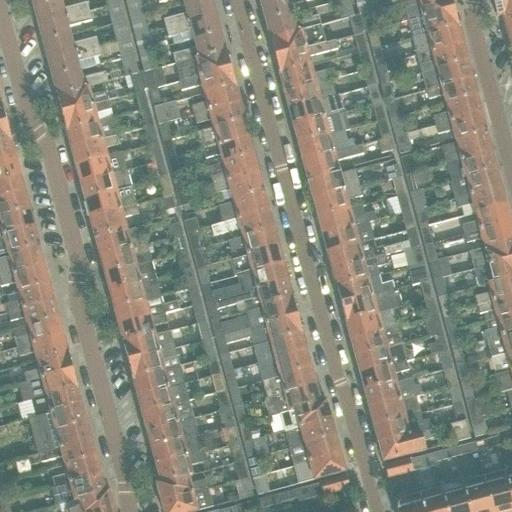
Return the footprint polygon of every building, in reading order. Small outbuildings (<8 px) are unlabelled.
[(30,0),(33,9),(61,1),(60,0),(30,0)] [(138,0),(135,0),(125,3),(129,20),(142,17),(138,0)] [(164,21),(166,29),(216,16),(211,0),(205,0),(184,6),(186,15),(164,21)] [(275,0),(261,4),(265,21),(293,14),(291,6),(312,0),(275,0)] [(349,0),(345,0),(336,3),(341,20),(353,17),(354,17),(349,0)] [(369,0),(354,0),(358,15),(372,12),(369,0)] [(405,13),(399,15),(401,23),(407,22),(422,18),(454,10),(451,0),(417,0),(402,4),(402,5),(403,9),(405,13)] [(511,0),(492,0),(497,16),(503,15),(511,12),(511,0)] [(61,1),(33,9),(38,26),(88,13),(86,4),(64,10),(63,10),(61,1)] [(121,4),(107,8),(111,25),(125,21),(121,4)] [(407,22),(412,39),(458,27),(454,10),(422,18),(407,22)] [(511,12),(503,15),(507,32),(511,31),(511,12)] [(88,13),(38,26),(43,44),(70,36),(68,28),(85,23),(91,22),(88,13)] [(370,13),(359,16),(364,32),(374,30),(370,13)] [(265,21),(270,39),(302,31),(320,26),(318,17),(296,23),(293,14),(265,21)] [(191,33),(193,41),(221,33),(216,16),(166,29),(169,38),(191,33)] [(348,19),(353,35),(364,32),(359,16),(348,19)] [(142,17),(129,20),(134,38),(147,34),(142,17)] [(125,21),(111,25),(116,43),(130,39),(125,21)] [(302,31),(270,39),(275,57),(325,43),(320,26),(312,28),(302,31)] [(412,39),(416,57),(431,53),(463,45),(458,27),(412,39)] [(364,33),(366,32),(371,49),(379,47),(374,30),(364,32),(364,33)] [(361,34),(364,33),(364,32),(353,35),(357,53),(366,51),(361,34)] [(173,55),(176,64),(225,51),(221,33),(193,41),(195,49),(173,55)] [(147,34),(134,38),(138,55),(151,52),(147,34)] [(70,36),(43,44),(47,61),(97,47),(95,38),(72,44),(70,36)] [(130,39),(116,43),(120,60),(134,56),(130,39)] [(325,43),(275,57),(279,74),(311,66),(309,58),(337,50),(335,41),(325,43)] [(416,57),(421,75),(436,71),(468,63),(463,45),(431,53),(416,57)] [(97,47),(47,61),(52,78),(79,71),(77,62),(100,56),(97,47)] [(379,47),(371,49),(376,67),(384,65),(379,47)] [(182,62),(176,64),(180,82),(230,68),(225,51),(182,62)] [(357,53),(362,70),(371,68),(366,51),(357,53)] [(151,52),(138,55),(143,72),(156,69),(151,52)] [(134,56),(120,60),(125,77),(130,76),(139,74),(134,56)] [(421,75),(426,92),(440,88),(473,80),(468,63),(436,71),(421,75)] [(384,65),(376,67),(380,85),(389,83),(384,65)] [(311,66),(279,74),(284,92),(330,80),(335,78),(333,70),(314,75),(311,66)] [(143,72),(141,73),(145,90),(148,89),(148,90),(156,88),(165,85),(161,68),(156,69),(143,72)] [(200,85),(203,95),(235,86),(230,68),(180,82),(178,82),(180,91),(200,85)] [(362,70),(367,88),(375,86),(371,68),(362,70)] [(52,78),(57,96),(88,88),(107,83),(105,74),(82,80),(79,71),(52,78)] [(139,74),(130,76),(135,93),(144,91),(143,90),(145,90),(141,73),(139,74)] [(284,92),(289,110),(335,97),(330,80),(284,92)] [(442,97),(444,105),(477,96),(473,80),(440,88),(426,92),(428,101),(442,97)] [(389,83),(380,85),(385,102),(393,100),(389,83)] [(190,107),(193,116),(240,104),(235,86),(203,95),(205,103),(190,107)] [(367,88),(372,106),(380,104),(375,86),(367,88)] [(88,88),(57,96),(61,113),(107,101),(105,93),(91,97),(88,88)] [(156,88),(148,90),(152,105),(160,104),(156,88)] [(135,93),(140,111),(148,109),(144,91),(135,93)] [(289,110),(293,126),(339,113),(344,112),(340,96),(335,97),(289,110)] [(432,117),(435,126),(482,114),(477,96),(444,105),(446,114),(432,117)] [(393,100),(385,102),(390,120),(398,117),(393,100)] [(61,113),(66,131),(98,123),(112,119),(107,101),(61,113)] [(175,102),(153,108),(157,126),(167,123),(180,120),(175,102)] [(210,121),(212,130),(244,121),(240,104),(193,116),(195,125),(210,121)] [(372,106),(376,123),(385,121),(380,104),(372,106)] [(148,109),(140,111),(144,129),(153,127),(148,109)] [(293,126),(298,143),(344,131),(339,113),(293,126)] [(451,132),(454,140),(486,132),(482,114),(435,126),(437,135),(451,132)] [(398,117),(390,120),(395,137),(403,135),(398,117)] [(98,123),(66,131),(71,149),(117,137),(115,128),(112,119),(98,123)] [(198,133),(202,151),(249,138),(244,121),(212,130),(198,133)] [(376,123),(381,140),(389,138),(385,121),(376,123)] [(0,124),(0,143),(10,140),(6,123),(0,124)] [(167,123),(157,126),(162,143),(171,140),(167,123)] [(153,127),(144,129),(149,146),(158,144),(153,127)] [(344,131),(298,143),(303,162),(354,147),(352,140),(347,142),(344,131)] [(440,148),(445,165),(492,153),(486,132),(454,140),(454,144),(440,148)] [(403,135),(395,137),(398,150),(399,155),(411,152),(410,146),(407,134),(403,135)] [(71,149),(76,167),(108,158),(105,149),(119,145),(117,137),(71,149)] [(219,156),(221,164),(253,156),(249,138),(202,151),(205,160),(219,156)] [(389,138),(381,140),(381,141),(376,142),(380,154),(393,151),(389,138)] [(0,143),(0,162),(15,158),(10,140),(0,143)] [(171,140),(162,143),(167,160),(176,158),(171,140)] [(158,144),(149,146),(154,164),(162,161),(158,144)] [(303,162),(308,180),(339,172),(337,162),(364,155),(362,145),(303,162)] [(449,174),(451,182),(497,170),(492,153),(445,165),(447,174),(449,174)] [(401,158),(400,159),(404,176),(405,176),(414,174),(421,172),(416,154),(401,158)] [(108,158),(76,167),(80,184),(112,176),(126,172),(124,163),(122,155),(108,158)] [(207,168),(212,186),(258,173),(253,156),(221,164),(207,168)] [(0,181),(20,176),(15,158),(0,162),(0,181)] [(176,158),(167,160),(171,178),(180,175),(176,158)] [(162,161),(154,164),(158,181),(167,179),(162,161)] [(395,166),(384,169),(388,181),(392,180),(400,178),(397,166),(395,166)] [(450,183),(454,201),(502,188),(497,170),(451,182),(450,183)] [(308,180),(313,201),(359,189),(354,171),(340,174),(339,172),(308,180)] [(112,176),(80,184),(85,201),(117,193),(131,189),(127,172),(112,176)] [(228,191),(231,201),(244,197),(244,195),(251,193),(251,191),(262,188),(258,173),(212,186),(214,194),(228,191)] [(405,176),(404,176),(409,193),(410,193),(418,191),(414,174),(405,176)] [(180,175),(171,178),(176,195),(185,193),(180,175)] [(0,199),(25,193),(20,176),(0,181),(0,199)] [(400,178),(392,180),(396,197),(405,195),(400,178)] [(167,179),(158,181),(163,198),(171,196),(167,179)] [(217,206),(221,222),(268,209),(262,188),(251,191),(251,193),(244,195),(244,197),(231,201),(232,203),(217,206)] [(471,206),(473,214),(506,205),(502,188),(454,201),(457,210),(471,206)] [(313,201),(318,218),(350,210),(347,201),(361,197),(359,189),(313,201)] [(410,193),(409,193),(414,212),(415,211),(423,209),(418,191),(410,193)] [(185,193),(176,195),(179,208),(182,207),(192,204),(189,192),(185,193)] [(0,199),(0,218),(29,210),(25,193),(0,199)] [(85,201),(90,219),(136,206),(133,197),(119,201),(117,193),(85,201)] [(405,195),(396,197),(401,215),(409,213),(405,195)] [(163,198),(159,199),(162,212),(163,212),(175,209),(171,196),(163,198)] [(461,227),(464,236),(511,223),(506,205),(473,214),(476,223),(461,227)] [(90,219),(95,238),(127,229),(124,219),(138,215),(136,206),(90,219)] [(350,210),(318,218),(323,236),(368,224),(377,222),(374,213),(366,215),(366,214),(364,215),(362,206),(350,209),(350,210)] [(239,230),(240,236),(272,227),(268,209),(221,222),(222,225),(211,228),(214,237),(239,230)] [(415,211),(414,212),(418,229),(419,229),(427,226),(423,209),(415,211)] [(0,236),(34,228),(29,210),(0,218),(0,236)] [(409,213),(401,215),(406,232),(414,230),(409,213)] [(196,219),(183,222),(186,235),(196,232),(198,231),(199,231),(196,219)] [(175,224),(166,227),(169,240),(173,238),(182,236),(179,223),(175,224)] [(480,241),(483,249),(511,241),(511,227),(511,223),(464,236),(466,245),(480,241)] [(323,236),(327,253),(373,241),(368,224),(323,236)] [(419,229),(418,229),(423,247),(424,246),(432,244),(427,226),(419,229)] [(241,238),(227,242),(229,251),(231,257),(277,245),(272,227),(240,236),(241,238)] [(0,236),(0,255),(6,254),(7,257),(24,253),(23,250),(39,246),(34,228),(0,236)] [(95,238),(100,257),(146,244),(144,236),(130,240),(127,229),(95,238)] [(414,230),(406,232),(410,249),(419,247),(414,230)] [(196,232),(186,235),(191,251),(200,249),(196,232)] [(182,236),(173,238),(178,255),(187,253),(182,236)] [(327,253),(332,270),(385,256),(382,247),(375,249),(373,241),(327,253)] [(511,241),(483,249),(468,253),(473,269),(511,259),(511,241)] [(100,257),(105,275),(151,262),(146,244),(100,257)] [(424,246),(423,247),(428,264),(429,263),(437,261),(432,244),(424,246)] [(230,261),(234,275),(236,275),(282,262),(277,245),(231,257),(232,260),(230,261)] [(0,278),(44,267),(39,246),(23,250),(24,253),(7,257),(0,259),(0,278)] [(410,249),(402,252),(406,269),(407,269),(423,265),(419,247),(410,249)] [(200,249),(191,251),(196,269),(205,267),(200,249)] [(187,253),(178,255),(183,273),(191,271),(187,253)] [(385,256),(332,270),(336,288),(379,277),(377,268),(387,265),(385,256)] [(477,287),(486,285),(492,283),(493,284),(511,278),(511,259),(473,269),(477,287)] [(429,263),(428,264),(432,281),(441,279),(437,261),(429,263)] [(105,275),(109,292),(156,280),(151,262),(105,275)] [(239,286),(213,292),(215,299),(242,292),(287,280),(282,262),(237,274),(236,275),(236,277),(239,286)] [(423,265),(407,269),(411,285),(419,283),(428,281),(423,265)] [(44,267),(0,278),(0,285),(1,288),(4,287),(14,284),(17,292),(49,284),(44,267)] [(205,267),(196,269),(200,287),(210,284),(205,267)] [(191,271),(183,273),(187,290),(196,288),(191,271)] [(379,277),(336,288),(341,304),(394,290),(392,283),(381,285),(379,277)] [(474,298),(476,306),(511,296),(511,278),(493,284),(492,283),(486,285),(489,294),(474,298)] [(441,279),(432,281),(437,298),(446,296),(441,279)] [(109,292),(114,309),(160,297),(156,280),(109,292)] [(243,304),(245,310),(291,297),(287,280),(242,292),(215,299),(218,311),(243,304)] [(428,281),(419,283),(424,301),(432,299),(428,281)] [(9,304),(5,305),(8,313),(53,301),(49,284),(17,292),(6,295),(9,304)] [(210,284),(200,287),(205,304),(214,302),(210,284)] [(196,288),(187,290),(192,308),(201,305),(196,288)] [(394,290),(341,304),(345,322),(392,309),(401,307),(396,289),(394,290)] [(446,296),(437,298),(441,315),(450,313),(446,296)] [(493,312),(495,319),(500,318),(511,314),(511,296),(476,306),(479,315),(493,312)] [(160,297),(114,309),(119,326),(165,314),(179,310),(176,302),(163,306),(160,297)] [(222,325),(224,334),(251,327),(296,315),(291,297),(245,310),(247,317),(238,320),(238,321),(222,325)] [(432,299),(424,301),(428,319),(437,317),(432,299)] [(24,319),(26,327),(58,319),(53,301),(8,313),(10,323),(24,319)] [(214,302),(205,304),(210,321),(219,319),(214,302)] [(201,305),(192,308),(197,325),(205,322),(201,305)] [(345,322),(350,339),(396,327),(392,309),(345,322)] [(450,313),(441,315),(446,331),(454,329),(450,313)] [(119,326),(123,344),(155,335),(153,327),(167,323),(165,314),(119,326)] [(484,332),(486,340),(504,336),(511,333),(511,314),(500,318),(495,319),(485,322),(488,331),(484,332)] [(253,338),(254,345),(301,333),(296,315),(251,327),(224,334),(227,345),(253,338)] [(437,317),(428,319),(433,335),(442,333),(437,317)] [(12,331),(17,349),(63,336),(58,319),(26,327),(12,331)] [(219,319),(210,321),(214,339),(224,336),(219,319)] [(205,322),(197,325),(201,342),(210,340),(205,322)] [(350,339),(355,356),(401,344),(396,327),(350,339)] [(454,329),(446,331),(451,350),(459,347),(454,329)] [(123,344),(128,361),(174,349),(170,332),(155,336),(155,335),(123,344)] [(254,345),(259,363),(305,350),(301,333),(254,345)] [(435,344),(428,346),(430,355),(437,353),(446,351),(442,333),(433,335),(435,344)] [(486,340),(490,358),(509,353),(511,352),(511,333),(504,336),(486,340)] [(33,354),(36,362),(68,354),(63,336),(17,349),(19,357),(33,354)] [(224,336),(214,339),(219,356),(228,354),(224,336)] [(210,340),(201,342),(206,360),(215,357),(210,340)] [(355,356),(359,373),(405,361),(413,359),(411,351),(409,352),(405,349),(403,343),(401,344),(355,356)] [(459,347),(451,350),(455,367),(464,365),(459,347)] [(174,349),(128,361),(133,378),(164,370),(178,366),(177,358),(174,349)] [(259,363),(264,380),(310,368),(305,350),(259,363)] [(451,368),(446,351),(437,353),(442,371),(451,368)] [(490,358),(495,376),(511,371),(511,352),(509,353),(490,358)] [(24,375),(26,383),(72,371),(68,354),(36,362),(38,371),(24,375)] [(228,354),(219,356),(224,374),(233,371),(228,354)] [(215,357),(206,360),(211,377),(219,375),(215,357)] [(359,373),(364,391),(396,383),(394,375),(408,371),(405,361),(359,373)] [(464,365),(455,367),(460,385),(469,383),(464,365)] [(133,378),(137,395),(183,383),(178,366),(164,370),(133,378)] [(264,380),(269,398),(315,386),(310,368),(264,380)] [(451,368),(442,371),(447,388),(456,386),(451,368)] [(26,383),(18,386),(20,395),(29,392),(31,401),(45,397),(77,389),(72,371),(26,383)] [(233,371),(224,374),(228,390),(238,388),(233,371)] [(505,392),(511,390),(511,371),(495,376),(500,393),(505,392)] [(211,377),(215,394),(224,392),(219,375),(211,377)] [(364,391),(369,409),(415,397),(422,395),(420,386),(414,387),(412,379),(396,383),(364,391)] [(137,395),(142,413),(188,401),(183,383),(137,395)] [(469,383),(460,385),(465,403),(473,400),(469,383)] [(269,417),(279,414),(319,403),(315,386),(269,398),(264,399),(269,417)] [(456,386),(447,388),(452,406),(460,404),(456,386)] [(238,388),(228,390),(233,407),(242,405),(238,388)] [(31,401),(36,418),(82,406),(77,389),(45,397),(31,401)] [(215,394),(220,411),(228,409),(224,392),(215,394)] [(417,405),(415,397),(369,409),(373,426),(405,418),(420,414),(417,405)] [(473,400),(465,403),(469,420),(478,418),(473,400)] [(142,413),(147,431),(193,418),(188,401),(142,413)] [(279,414),(284,432),(330,419),(325,401),(319,403),(279,414)] [(460,404),(452,406),(456,424),(465,421),(460,404)] [(242,405),(233,407),(238,425),(247,423),(242,405)] [(36,418),(28,420),(33,438),(86,423),(82,406),(36,418)] [(228,409),(220,411),(224,429),(233,426),(228,409)] [(373,426),(378,444),(432,430),(429,421),(422,422),(420,414),(405,418),(373,426)] [(478,418),(469,420),(474,438),(486,434),(482,416),(478,418)] [(147,431),(151,448),(184,440),(197,436),(193,418),(147,431)] [(284,432),(288,449),(335,437),(330,419),(284,432)] [(456,424),(449,426),(452,434),(467,430),(465,421),(456,424)] [(86,423),(33,438),(37,455),(91,441),(86,423)] [(247,423),(238,425),(242,443),(252,440),(247,423)] [(233,426),(224,429),(229,446),(238,444),(233,426)] [(383,462),(425,450),(423,442),(434,439),(432,430),(378,444),(383,462)] [(467,430),(452,434),(454,443),(470,439),(467,430)] [(511,433),(495,438),(497,446),(511,442),(511,433)] [(288,449),(293,467),(340,454),(335,437),(288,449)] [(495,438),(485,441),(487,449),(497,446),(495,438)] [(184,440),(151,448),(156,466),(202,454),(199,443),(186,447),(184,440)] [(252,440),(242,443),(247,460),(256,458),(252,440)] [(62,458),(64,467),(96,458),(91,441),(37,455),(28,458),(30,467),(62,458)] [(238,444),(229,446),(234,464),(243,461),(238,444)] [(473,444),(454,449),(456,457),(476,452),(473,444)] [(454,449),(435,454),(437,462),(456,457),(454,449)] [(156,466),(161,483),(161,484),(191,475),(192,474),(190,467),(205,463),(202,454),(156,466)] [(340,454),(293,467),(298,485),(344,472),(340,454)] [(435,454),(410,460),(412,468),(437,462),(435,454)] [(52,479),(54,488),(100,476),(96,458),(64,467),(66,475),(52,479)] [(256,458),(247,460),(252,478),(261,475),(256,458)] [(384,466),(387,478),(413,471),(410,460),(384,466)] [(243,461),(234,464),(239,482),(247,480),(243,461)] [(511,511),(511,502),(504,471),(482,477),(491,511),(511,511)] [(157,484),(162,502),(207,490),(205,481),(191,485),(189,477),(193,476),(192,474),(191,475),(161,484),(161,483),(157,484)] [(261,475),(252,478),(256,496),(269,493),(264,474),(261,475)] [(54,488),(50,490),(54,507),(63,505),(109,492),(109,491),(105,492),(100,476),(54,488)] [(349,489),(346,477),(320,483),(324,495),(349,489)] [(491,511),(482,477),(461,483),(468,511),(491,511)] [(239,482),(234,483),(239,501),(253,497),(248,479),(247,480),(239,482)] [(320,483),(299,489),(302,501),(324,495),(320,483)] [(468,511),(461,483),(440,488),(446,511),(468,511)] [(405,491),(392,494),(396,511),(423,511),(419,494),(417,487),(405,491)] [(446,511),(440,488),(419,494),(423,511),(446,511)] [(299,489),(278,495),(280,504),(297,500),(298,502),(302,501),(299,489)] [(196,511),(212,508),(207,490),(162,502),(164,511),(196,511)] [(109,492),(63,505),(64,511),(105,511),(114,510),(109,492)] [(278,495),(256,501),(259,510),(280,504),(278,495)] [(0,502),(0,507),(1,511),(10,511),(7,501),(0,502)] [(256,501),(235,506),(236,511),(252,511),(259,510),(256,501)]
